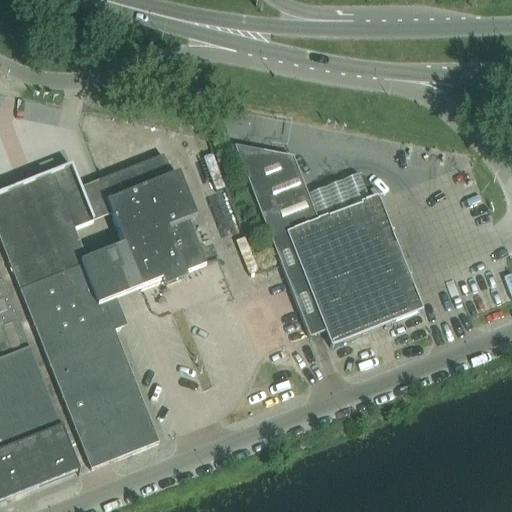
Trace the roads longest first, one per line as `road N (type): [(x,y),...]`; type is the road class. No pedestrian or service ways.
road 1 (unclassified): [(71,511),(511,332)]
road 2 (secondary): [(355,29),(184,21)]
road 3 (secondary): [(75,81),(241,43)]
road 4 (secondary): [(511,26),(355,29)]
road 5 (secondary): [(385,71),(447,104),(503,161)]
road 6 (secondary): [(241,43),(385,71)]
road 7 (secondary): [(385,71),(511,80)]
